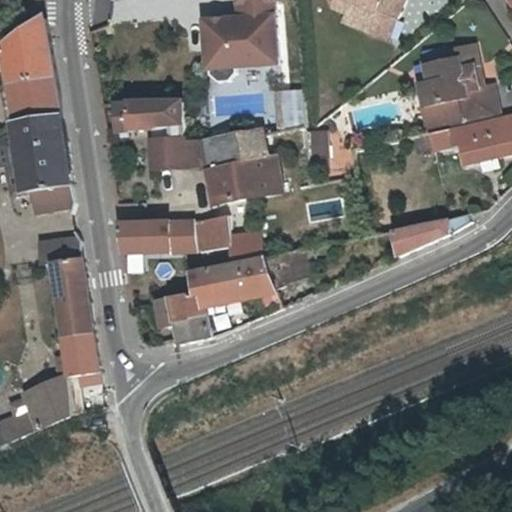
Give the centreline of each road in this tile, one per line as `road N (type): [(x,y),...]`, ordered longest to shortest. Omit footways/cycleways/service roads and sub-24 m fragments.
road 1 (residential): [(122,394),(349,301),(495,233),(511,216)]
road 2 (residential): [(62,0),(122,394)]
